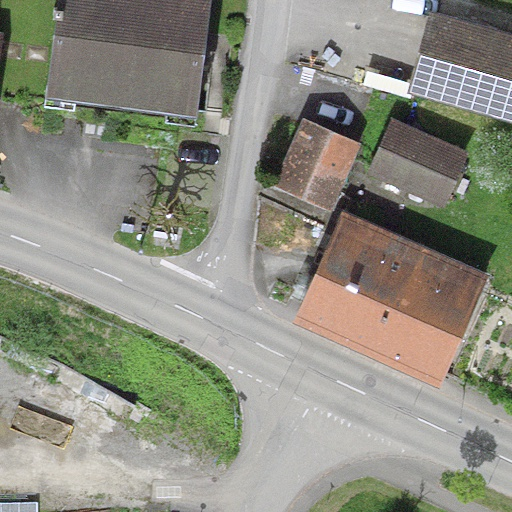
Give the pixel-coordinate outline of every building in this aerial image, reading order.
[(46,99),(190,117),(204,0),(58,0),(57,12),(51,12),(50,20),(55,20),(46,99)] [(511,47),(431,25),(413,90),(511,117),(511,47)] [(387,130),(369,172),(441,204),(459,162),(387,130)] [(284,179),(326,197),(346,151),(305,132),(284,179)] [(332,233),(295,317),(439,379),(481,282),(340,220),(334,234),(332,233)]
